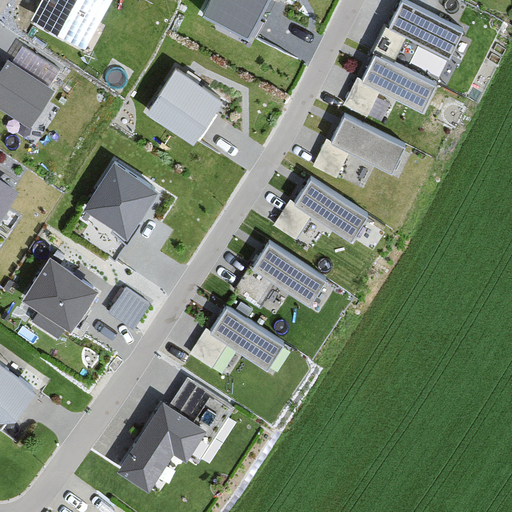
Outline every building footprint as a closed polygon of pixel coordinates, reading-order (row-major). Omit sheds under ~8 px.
[(101,0),(31,0),(26,11),(79,40),(101,0)] [(268,0),(209,0),(202,15),(249,39),(268,0)] [(467,17),(431,0),(395,0),(384,23),(450,53),(467,17)] [(439,73),(373,39),(355,75),(421,108),(439,73)] [(54,82),(2,51),(0,53),(0,103),(30,121),(54,82)] [(222,97),(175,66),(147,109),(194,139),(222,97)] [(404,136),(341,107),(329,135),(391,163),(404,136)] [(115,162),(83,209),(126,238),(158,191),(115,162)] [(0,205),(17,179),(0,168),(0,205)] [(367,208),(307,169),(290,194),(350,234),(367,208)] [(323,270),(266,235),(249,262),(305,297),(323,270)] [(49,259),(22,291),(65,328),(93,296),(49,259)] [(136,323),(152,297),(125,281),(109,306),(136,323)] [(282,337),(223,299),(206,325),(265,363),(282,337)] [(31,377),(0,355),(0,396),(12,405),(31,377)] [(206,418),(158,388),(113,461),(148,482),(171,445),(184,453),(206,418)]
